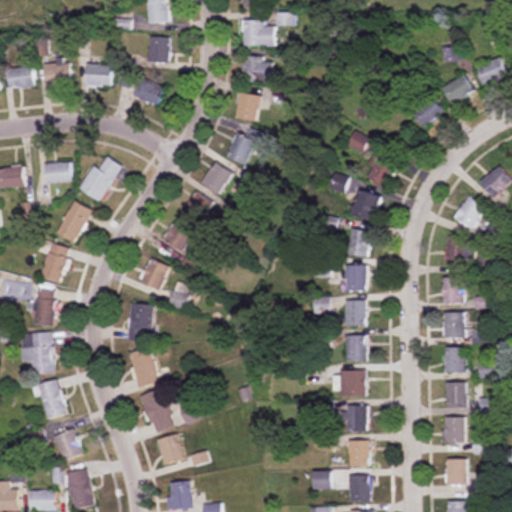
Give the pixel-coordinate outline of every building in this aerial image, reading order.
[(149,0),(151,23),(171,22),(169,0),(149,0)] [(244,0),(245,9),(267,7),(266,0),(244,0)] [(267,20),(245,20),(245,47),(277,47),(277,27),(267,27),(267,20)] [(171,37),(151,37),(151,62),(171,62),(171,37)] [(266,57),(245,57),(245,83),(275,83),(275,62),(266,62),(266,57)] [(486,86),(510,79),(503,60),(479,67),(486,86)] [(74,64),(47,64),(47,85),(74,85),(74,64)] [(114,86),(114,65),(88,65),(88,86),(114,86)] [(11,87),(36,87),(36,67),(11,67),(11,87)] [(445,88),(455,105),(477,93),(467,76),(445,88)] [(167,88),(143,78),(135,96),(160,106),(167,88)] [(238,119),(259,123),(263,96),(242,93),(238,119)] [(429,129),(447,111),(433,97),(415,115),(429,129)] [(263,133),(252,128),(247,137),(239,133),(228,157),(248,166),(263,133)] [(368,177),(388,188),(401,166),(380,154),(368,177)] [(82,188),(99,201),(125,168),(107,155),(82,188)] [(74,182),(72,162),(46,164),(48,185),(74,182)] [(220,195),(235,175),(218,162),(203,183),(220,195)] [(511,183),(511,177),(501,166),(483,184),(497,198),(511,183)] [(0,187),(25,187),(25,167),(0,167),(0,187)] [(377,222),(385,197),(364,190),(356,215),(377,222)] [(184,213),(201,224),(215,203),(198,192),(184,213)] [(457,219),(476,229),(488,206),(469,196),(457,219)] [(94,211),(76,201),(59,234),(77,243),(94,211)] [(184,251),(198,230),(180,218),(166,239),(184,251)] [(354,229),(351,254),(371,257),(374,231),(354,229)] [(449,239),(448,264),(476,266),(478,241),(449,239)] [(72,249),(39,240),(37,250),(50,254),(43,279),(63,284),(72,249)] [(203,263),(189,255),(181,268),(196,276),(203,263)] [(162,291),(172,267),(152,259),(142,282),(162,291)] [(334,277),(334,260),(317,260),(317,277),(334,277)] [(349,291),(369,291),(369,265),(349,265),(349,291)] [(465,278),(445,278),(445,304),(465,304),(465,278)] [(186,311),(192,287),(177,283),(171,307),(186,311)] [(37,325),(58,325),(58,290),(37,290),(37,325)] [(492,307),(492,298),(478,298),(478,308),(492,307)] [(349,326),(368,326),(368,300),(349,300),(349,326)] [(154,342),(154,305),(131,305),(131,342),(154,342)] [(445,337),(467,337),(467,312),(445,312),(445,337)] [(23,334),(24,364),(33,363),(34,376),(56,375),(55,333),(23,334)] [(369,361),(369,335),(349,335),(349,361),(369,361)] [(468,373),(468,348),(448,348),(448,373),(468,373)] [(160,385),(153,350),(132,354),(140,390),(160,385)] [(343,371),(343,396),(368,396),(368,371),(343,371)] [(69,415),(60,380),(40,386),(50,420),(69,415)] [(449,409),(469,409),(469,383),(449,383),(449,409)] [(164,391),(143,397),(155,435),(176,429),(164,391)] [(370,406),(349,406),(349,432),(370,432),(370,406)] [(467,444),(467,418),(447,418),(447,444),(467,444)] [(85,455),(76,430),(56,437),(65,462),(85,455)] [(167,466),(186,459),(179,435),(159,441),(167,466)] [(371,466),(371,440),(351,441),(352,466),(371,466)] [(470,459),(448,459),(448,485),(470,485),(470,459)] [(96,506),(88,469),(68,474),(76,510),(96,506)] [(352,475),(352,502),(373,502),(373,475),(352,475)] [(0,509),(19,510),(19,490),(11,490),(11,482),(0,481),(0,509)] [(168,498),(169,511),(195,508),(192,482),(172,484),(173,498),(168,498)] [(31,491),(31,510),(58,510),(58,491),(31,491)] [(470,511),(470,502),(448,502),(448,511),(470,511)]
